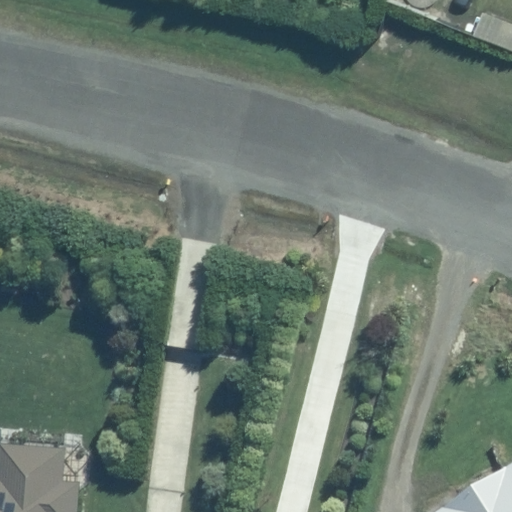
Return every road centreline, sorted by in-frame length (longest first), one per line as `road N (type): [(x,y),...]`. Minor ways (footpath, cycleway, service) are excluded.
road 1 (unclassified): [(511,227),(283,145),(0,77)]
road 2 (unknown): [(232,132),(172,511)]
road 3 (unknown): [(386,180),(299,511)]
